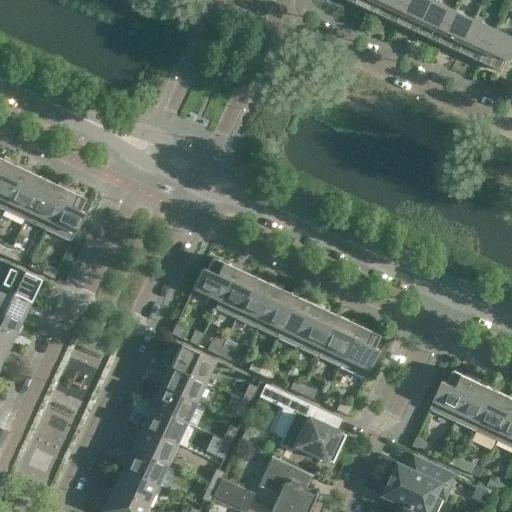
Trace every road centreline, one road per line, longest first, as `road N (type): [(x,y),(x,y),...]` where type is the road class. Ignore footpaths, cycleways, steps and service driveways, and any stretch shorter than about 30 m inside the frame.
road 1 (residential): [(63,511),(208,180)]
road 2 (residential): [(146,154),(0,469)]
road 3 (tertiary): [(445,299),(208,180)]
road 4 (residential): [(511,126),(278,18)]
road 5 (residential): [(343,511),(445,299)]
road 6 (residential): [(208,180),(278,18)]
road 7 (residential): [(214,0),(146,154)]
road 8 (tertiary): [(146,154),(0,84)]
